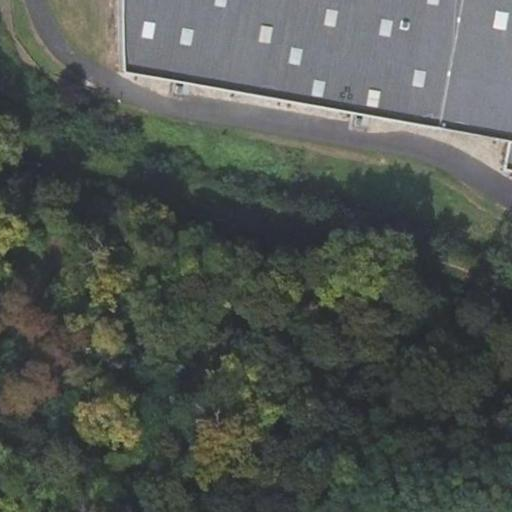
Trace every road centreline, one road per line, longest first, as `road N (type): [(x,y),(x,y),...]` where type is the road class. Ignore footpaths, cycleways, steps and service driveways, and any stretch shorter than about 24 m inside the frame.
road 1 (unclassified): [(20,0),(65,65),(100,81),(448,157),(511,203)]
road 2 (track): [(0,137),(511,307)]
